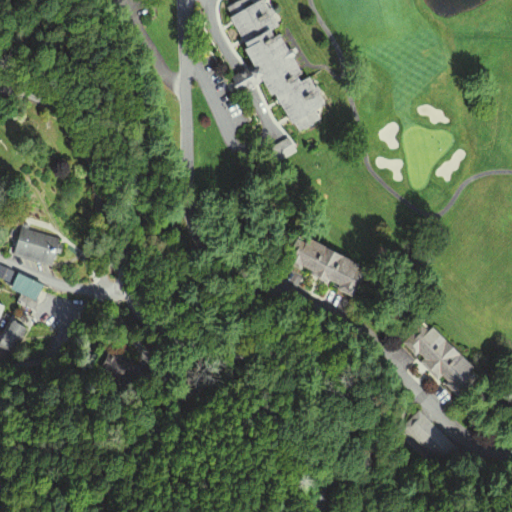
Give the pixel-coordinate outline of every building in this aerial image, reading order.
[(254,0),(224,16),(249,66),(227,77),(235,94),(262,80),(291,134),(318,120),(313,109),(321,105),(306,76),(298,80),(271,28),(276,26),(262,0),(254,0)] [(275,163),(294,150),(286,138),(267,151),(275,163)] [(45,268),(54,239),(16,228),(7,257),(45,268)] [(293,237),(281,264),(352,295),(364,268),(293,237)] [(0,283),(22,295),(18,303),(29,309),(40,287),(0,266),(0,283)] [(420,320),(398,342),(451,395),(473,373),(420,320)] [(23,328),(8,321),(0,337),(0,347),(10,353),(23,328)] [(115,375),(121,362),(101,353),(95,366),(115,375)]
